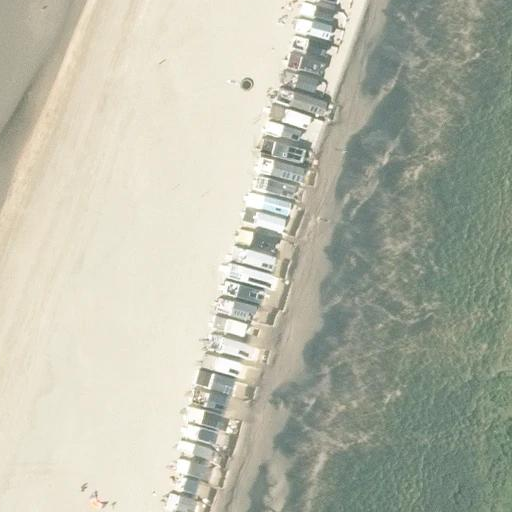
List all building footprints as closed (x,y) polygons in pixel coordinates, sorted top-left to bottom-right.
[(323,7),(313,35),(340,45),(351,15),(332,8),(333,6),(321,1),(321,0),(312,0),(312,3),(323,7)] [(352,9),(354,0),(323,0),(323,2),(352,9)] [(313,41),(298,91),(319,97),(324,81),(326,81),(336,48),(313,41)] [(313,111),(315,101),(298,97),(296,108),(313,111)] [(301,183),(307,150),(315,151),(322,119),(284,112),(272,178),(301,183)] [(275,181),(269,198),(267,197),(251,246),(273,252),(289,202),(286,201),(290,186),(275,181)]
